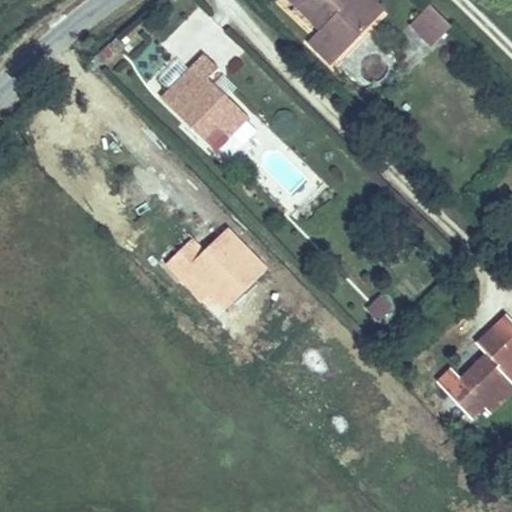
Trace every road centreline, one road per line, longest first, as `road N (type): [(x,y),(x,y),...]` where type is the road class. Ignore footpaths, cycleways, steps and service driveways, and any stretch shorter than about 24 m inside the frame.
road 1 (unknown): [(492,271),(229,0)]
road 2 (unclassified): [(0,94),(126,0)]
